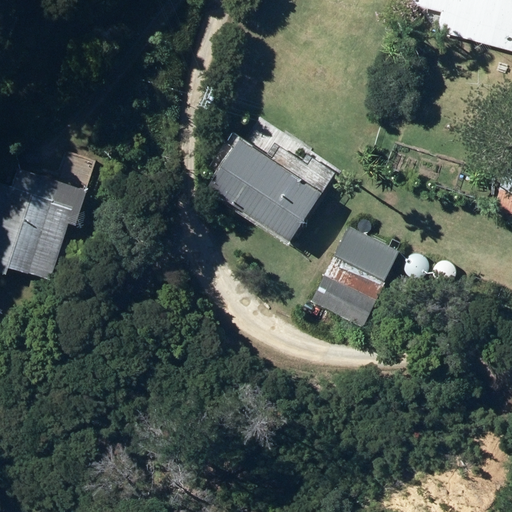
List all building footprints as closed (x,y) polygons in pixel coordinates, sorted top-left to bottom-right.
[(511,0),(412,0),(411,5),(438,12),(432,33),(451,38),(452,36),(511,52),(511,0)] [(229,147),(202,189),(286,242),(317,194),(228,136),(224,143),(229,147)] [(0,183),(0,271),(2,272),(3,268),(45,281),(63,223),(71,226),(82,191),(15,169),(9,187),(0,183)] [(493,208),(511,213),(511,171),(504,169),(493,208)] [(346,225),(308,301),(358,326),(396,250),(346,225)]
